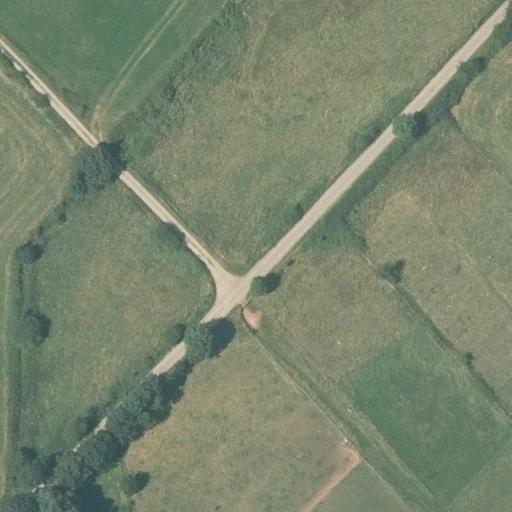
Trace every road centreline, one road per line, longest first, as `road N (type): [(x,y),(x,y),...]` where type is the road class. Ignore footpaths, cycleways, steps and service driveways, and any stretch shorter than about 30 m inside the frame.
road 1 (track): [(21,511),(508,0)]
road 2 (track): [(236,293),(0,47)]
